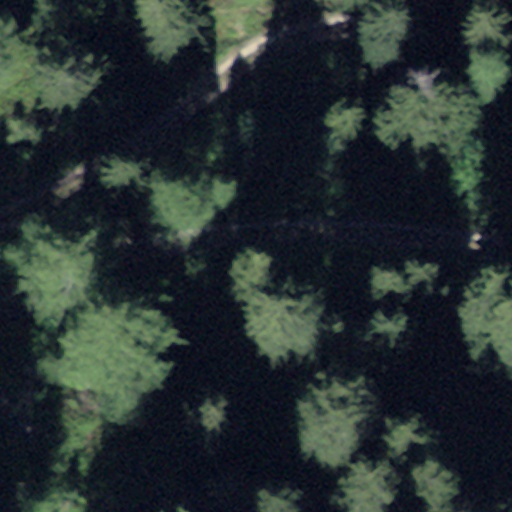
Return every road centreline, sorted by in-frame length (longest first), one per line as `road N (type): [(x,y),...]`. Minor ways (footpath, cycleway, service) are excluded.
road 1 (track): [(511,89),(128,193),(0,219)]
road 2 (track): [(0,284),(219,249),(250,253),(431,235),(511,248)]
